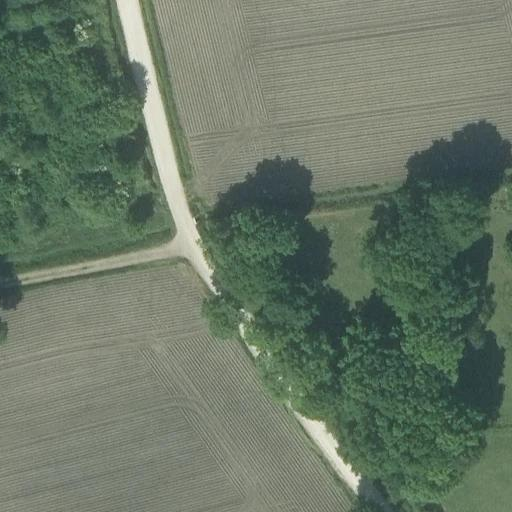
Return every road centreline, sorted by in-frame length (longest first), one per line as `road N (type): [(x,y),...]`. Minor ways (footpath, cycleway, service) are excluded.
road 1 (track): [(379,511),(190,250),(165,183),(122,0)]
road 2 (track): [(190,250),(0,288)]
